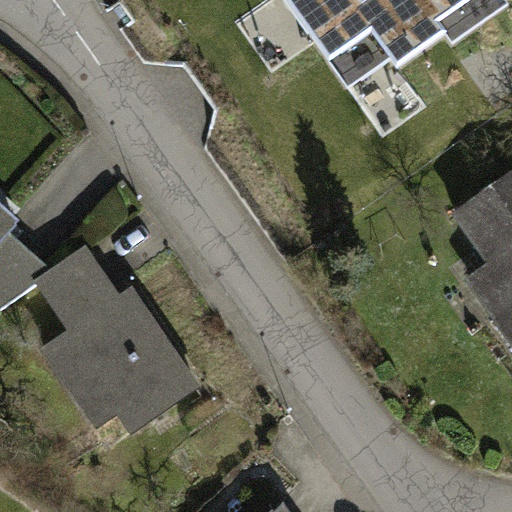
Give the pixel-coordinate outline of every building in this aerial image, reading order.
[(511,0),(251,0),(340,129),(511,11),(511,0)] [(511,178),(453,220),(489,271),(469,284),(511,345),(511,178)] [(0,311),(1,312),(42,283),(56,274),(10,233),(18,225),(0,208),(0,311)] [(56,274),(42,283),(65,317),(110,287),(87,253),(56,274)] [(134,292),(48,348),(72,383),(81,377),(108,418),(121,409),(134,430),(197,388),(134,292)]
